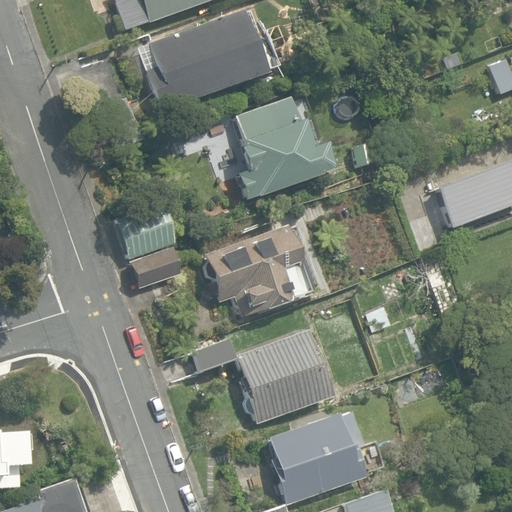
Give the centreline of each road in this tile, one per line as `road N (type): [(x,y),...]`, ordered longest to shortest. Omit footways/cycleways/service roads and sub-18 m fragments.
road 1 (residential): [(89,303),(0,24)]
road 2 (residential): [(166,511),(89,303)]
